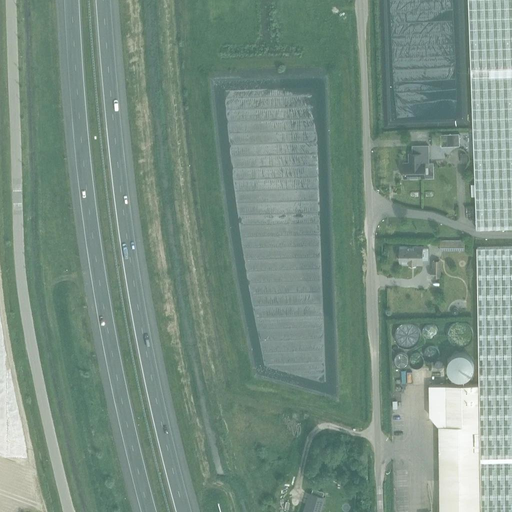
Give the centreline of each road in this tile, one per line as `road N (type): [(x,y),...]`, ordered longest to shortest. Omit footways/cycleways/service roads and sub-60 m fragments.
road 1 (motorway): [(182,511),(132,272),(103,0)]
road 2 (motorway): [(72,0),(98,275),(147,511)]
road 3 (unclassified): [(69,511),(23,299),(10,0)]
road 4 (unclassified): [(380,511),(362,0)]
road 5 (unknown): [(369,198),(475,233),(511,235)]
